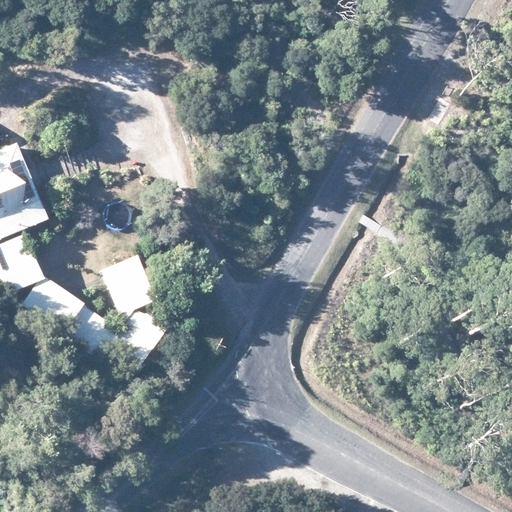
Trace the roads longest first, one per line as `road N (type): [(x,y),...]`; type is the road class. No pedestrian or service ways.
road 1 (unclassified): [(454,0),(292,270),(273,337)]
road 2 (tertiary): [(455,511),(313,433),(270,390),(273,337)]
road 3 (unclassified): [(273,337),(104,511)]
